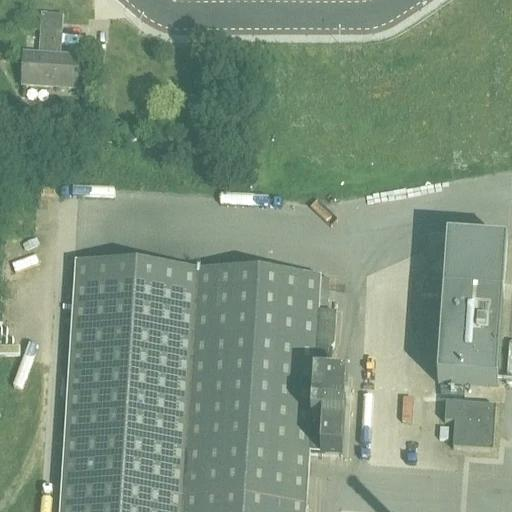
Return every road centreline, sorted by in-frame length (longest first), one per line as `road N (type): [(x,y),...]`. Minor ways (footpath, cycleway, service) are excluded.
road 1 (unknown): [(385,232),(376,511)]
road 2 (unclassified): [(269,12),(361,14),(396,0)]
